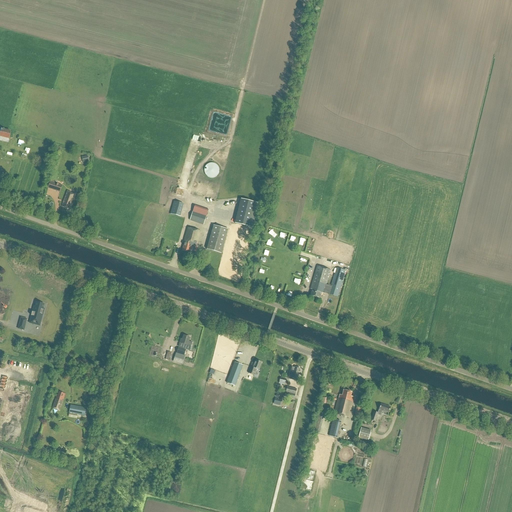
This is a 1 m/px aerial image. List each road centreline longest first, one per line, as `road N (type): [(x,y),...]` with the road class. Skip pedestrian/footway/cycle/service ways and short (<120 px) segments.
road 1 (unclassified): [(511,389),(0,207)]
road 2 (tertiary): [(511,424),(0,244)]
road 3 (track): [(311,353),(271,511)]
